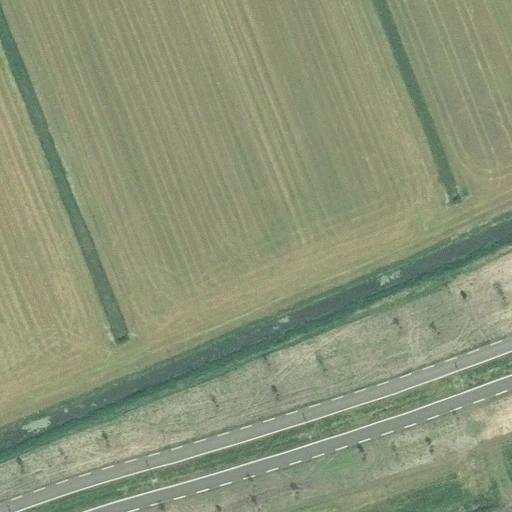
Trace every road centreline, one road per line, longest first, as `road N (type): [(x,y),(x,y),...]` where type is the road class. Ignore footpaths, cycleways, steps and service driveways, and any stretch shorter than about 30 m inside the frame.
road 1 (secondary): [(511,344),(0,510)]
road 2 (secondary): [(105,511),(511,384)]
